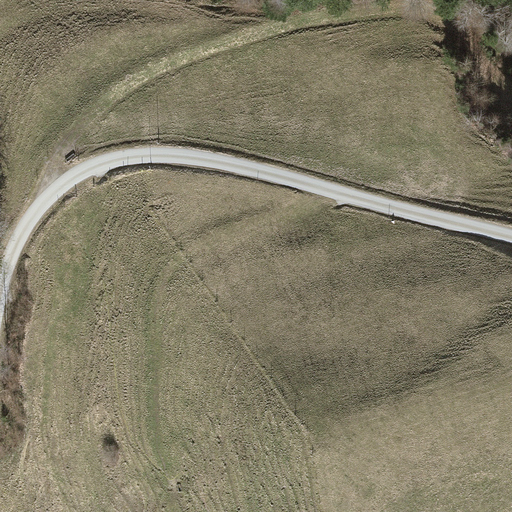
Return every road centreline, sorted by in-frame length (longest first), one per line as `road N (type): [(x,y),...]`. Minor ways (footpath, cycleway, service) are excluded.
road 1 (residential): [(0,310),(11,262),(35,215),(76,178),(138,156),(214,163),(511,238)]
road 2 (track): [(35,215),(45,175),(95,103),(186,52),(294,20),(424,14),(468,39),(511,96)]
